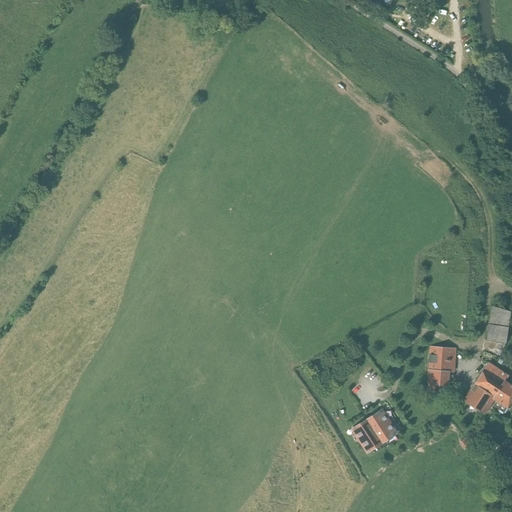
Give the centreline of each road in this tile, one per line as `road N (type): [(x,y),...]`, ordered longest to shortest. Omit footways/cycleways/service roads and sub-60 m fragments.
road 1 (track): [(138,0),(0,248)]
road 2 (unclassified): [(511,166),(495,121),(462,81),(344,0)]
